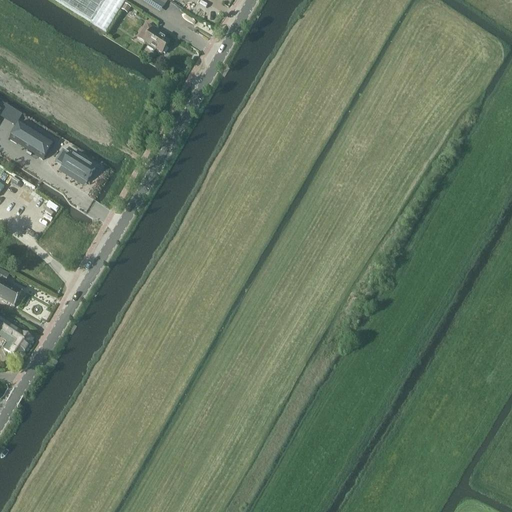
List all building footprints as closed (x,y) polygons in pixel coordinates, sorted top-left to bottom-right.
[(55,0),(91,22),(92,21),(107,30),(125,0),(55,0)] [(140,0),(161,13),(166,5),(157,0),(140,0)] [(127,14),(131,8),(125,5),(121,11),(127,14)] [(165,53),(173,41),(165,36),(167,34),(149,23),(139,37),(150,44),(149,46),(155,50),(157,48),(165,53)] [(46,158),(54,145),(20,124),(12,137),(46,158)] [(87,184),(95,170),(75,158),(67,171),(87,184)] [(0,276),(7,281),(10,276),(0,269),(0,276)] [(0,298),(14,307),(22,293),(0,280),(0,298)] [(33,341),(0,318),(0,330),(7,335),(10,331),(15,335),(11,341),(26,350),(33,341)] [(19,360),(26,350),(11,341),(5,351),(19,360)]
